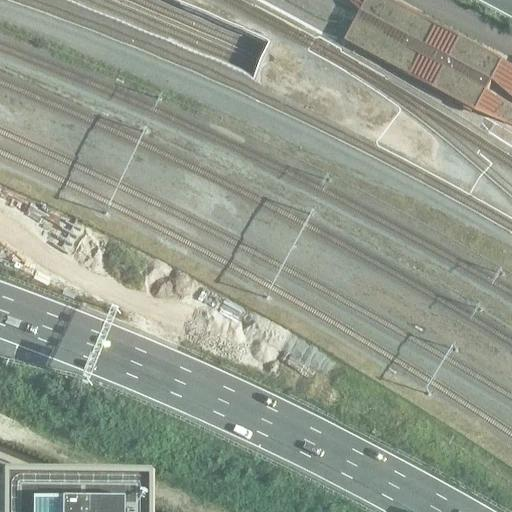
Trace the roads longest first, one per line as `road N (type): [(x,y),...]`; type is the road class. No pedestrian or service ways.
road 1 (motorway): [(0,311),(210,397),(440,511)]
road 2 (track): [(185,511),(0,428)]
